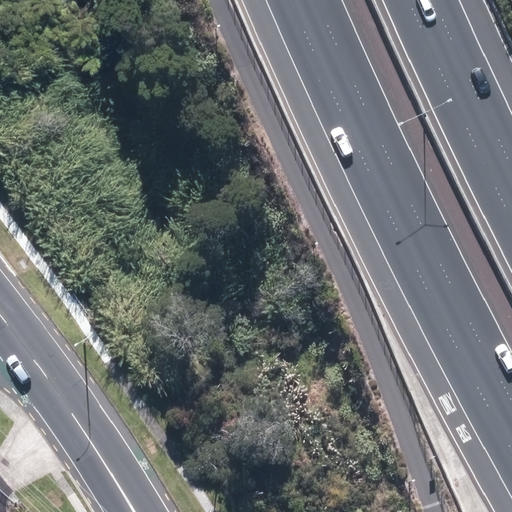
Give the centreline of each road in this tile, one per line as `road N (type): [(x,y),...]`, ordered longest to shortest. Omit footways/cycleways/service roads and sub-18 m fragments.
road 1 (motorway): [(511,424),(307,0)]
road 2 (secondary): [(134,511),(0,316)]
road 3 (motorway): [(409,0),(511,203)]
